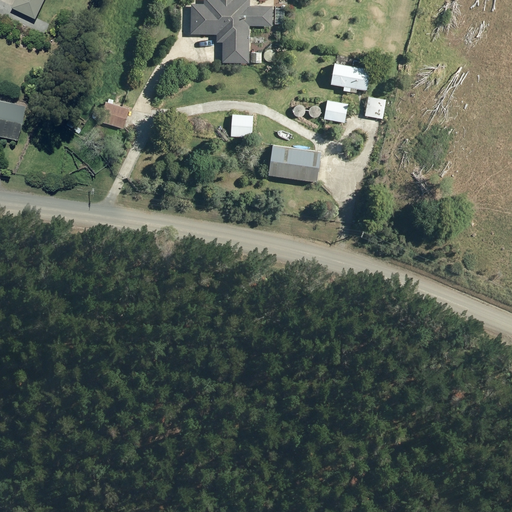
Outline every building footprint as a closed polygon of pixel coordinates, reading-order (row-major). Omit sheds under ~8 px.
[(37,19),(44,0),(15,0),(12,8),(37,19)] [(224,62),(250,62),(251,26),(274,26),(274,7),(250,7),(250,0),(204,0),(205,4),(192,3),(191,33),(218,34),(217,40),(224,41),(224,62)] [(264,55),(264,57),(265,58),(265,59),(266,60),(267,61),(268,62),(269,62),(270,62),(270,63),(271,63),(272,63),(273,63),(274,62),(275,62),(276,61),(277,61),(277,60),(278,60),(278,59),(279,58),(279,57),(279,56),(279,55),(279,54),(279,53),(279,52),(278,51),(278,50),(277,50),(277,49),(276,49),(276,48),(275,48),(274,48),(274,47),(273,47),(272,47),(271,47),(270,47),(269,48),(268,48),(267,48),(267,49),(266,49),(266,50),(265,50),(265,51),(265,52),(264,52),(264,53),(264,54),(264,55)] [(337,62),(332,62),(330,86),(344,87),(344,91),(357,92),(357,89),(369,90),(372,65),(364,64),(364,57),(338,54),(337,62)] [(0,136),(19,140),(25,107),(13,105),(15,94),(0,91),(0,136)] [(102,101),(97,119),(124,127),(129,108),(102,101)] [(326,101),(325,120),(347,121),(348,102),(326,101)] [(292,110),(292,111),(292,112),(292,113),(292,114),(293,115),(293,116),(294,116),(294,117),(295,117),(296,118),(297,118),(298,119),(299,119),(300,119),(301,119),(302,118),(303,118),(304,117),(305,117),(305,116),(306,116),(306,115),(307,114),(307,113),(307,112),(308,112),(308,111),(308,110),(307,110),(307,109),(307,108),(307,107),(306,106),(305,105),(304,104),(303,104),(303,103),(302,103),(301,103),(300,103),(299,103),(298,103),(297,103),(296,103),(296,104),(295,104),(294,105),(293,106),(292,107),(292,108),(292,109),(292,110)] [(309,110),(309,111),(309,112),(309,113),(309,114),(310,114),(310,115),(311,116),(312,117),(313,118),(314,118),(314,119),(315,119),(316,119),(317,119),(318,119),(319,119),(320,118),(321,118),(321,117),(322,117),(322,116),(323,116),(323,115),(324,115),(324,114),(324,113),(324,112),(325,112),(325,111),(324,110),(324,109),(324,108),(323,107),(323,106),(322,106),(322,105),(321,105),(320,104),(319,104),(318,104),(317,104),(316,104),(315,104),(314,104),(313,104),(313,105),(312,105),(312,106),(311,106),(311,107),(310,107),(310,108),(309,109),(309,110)] [(255,114),(232,114),(232,136),(255,137),(255,114)] [(320,151),(273,145),(269,176),(316,182),(320,151)]
